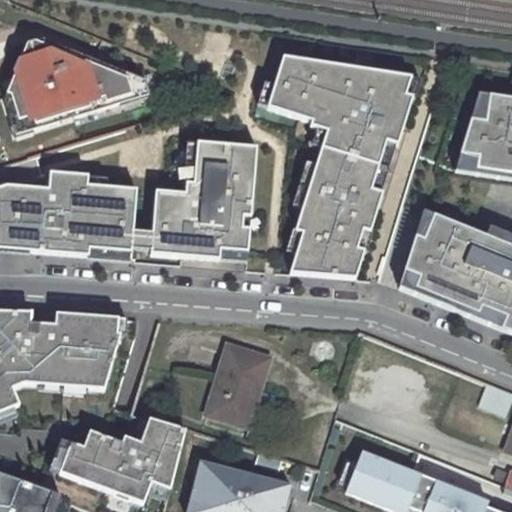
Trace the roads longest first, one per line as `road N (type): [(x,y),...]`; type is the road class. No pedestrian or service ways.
road 1 (residential): [(511,372),(371,316),(0,290)]
road 2 (unknown): [(511,473),(342,409)]
